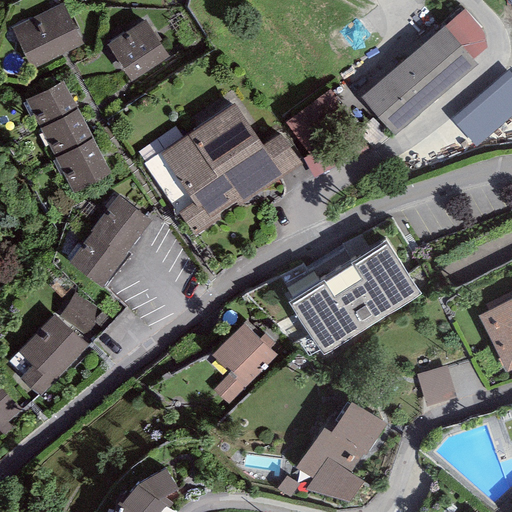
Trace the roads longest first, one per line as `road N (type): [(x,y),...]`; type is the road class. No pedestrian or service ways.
road 1 (tertiary): [(0,478),(140,358),(254,275),(412,195),(511,167)]
road 2 (residential): [(511,396),(419,430),(400,486),(379,511)]
